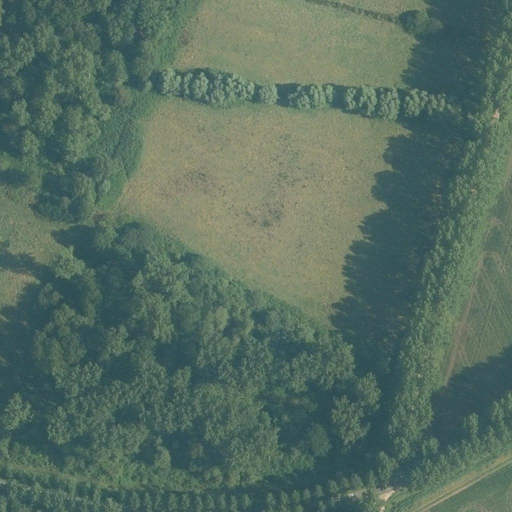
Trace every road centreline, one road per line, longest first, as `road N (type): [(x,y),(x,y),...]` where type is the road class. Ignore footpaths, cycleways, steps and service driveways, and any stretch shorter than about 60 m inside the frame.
road 1 (track): [(511,61),(409,411)]
road 2 (tertiary): [(288,511),(388,486),(511,425)]
